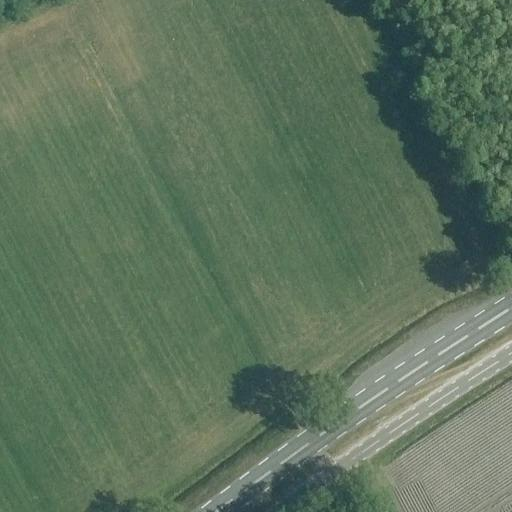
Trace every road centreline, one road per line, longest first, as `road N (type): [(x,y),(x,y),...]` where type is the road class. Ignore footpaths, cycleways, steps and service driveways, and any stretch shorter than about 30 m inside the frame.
road 1 (primary): [(214,511),(511,306)]
road 2 (unclassified): [(279,511),(511,352)]
